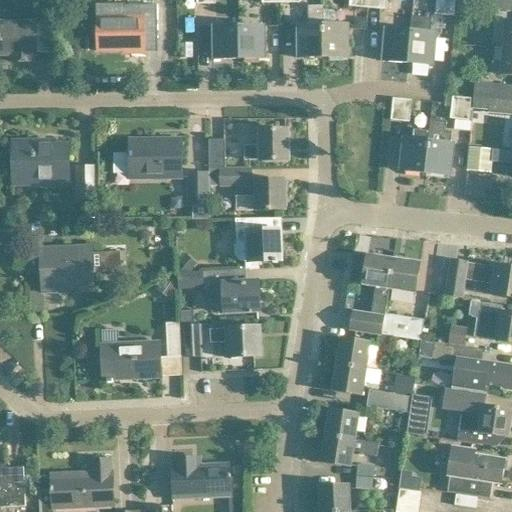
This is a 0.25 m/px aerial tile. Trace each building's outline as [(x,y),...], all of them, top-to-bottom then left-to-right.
[(51,11),(51,0),(35,0),(35,11),(51,11)] [(369,9),(369,0),(351,0),(351,7),(369,9)] [(387,0),(369,0),(369,9),(387,10),(387,0)] [(436,0),(435,14),(455,16),(456,0),(436,0)] [(511,0),(486,0),(485,8),(501,10),(511,10),(511,0)] [(142,6),(99,6),(99,20),(99,31),(99,51),(126,51),(126,53),(144,53),(143,31),(158,31),(157,11),(157,6),(142,6)] [(308,7),(308,26),(298,26),(299,59),(324,59),(323,12),(324,12),(324,7),(308,7)] [(349,26),(337,26),(337,14),(333,11),(324,12),(323,12),(324,59),(349,58),(349,26)] [(409,64),(434,67),(437,33),(431,33),(432,20),(412,18),(411,31),(412,31),(409,64)] [(0,56),(11,57),(11,63),(35,62),(35,56),(37,56),(36,36),(36,21),(0,21),(0,56)] [(265,25),(239,26),(240,60),(265,59),(265,25)] [(214,60),(240,60),(239,26),(214,26),(214,60)] [(386,29),(385,42),(383,62),(409,64),(412,31),(411,31),(386,29)] [(501,76),(511,77),(511,76),(511,49),(504,49),(501,76)] [(474,97),(511,100),(511,86),(475,83),(474,97)] [(511,115),(511,100),(474,97),(473,110),(488,111),(488,113),(511,115)] [(470,122),(473,100),(453,98),(451,120),(470,122)] [(412,101),(394,99),(391,121),(410,123),(412,101)] [(429,142),(426,174),(451,177),(455,145),(451,144),(453,133),(446,133),(447,122),(431,121),(430,133),(429,142)] [(260,131),(260,147),(245,147),(245,161),(290,161),(289,131),(260,131)] [(400,172),(426,174),(429,142),(430,133),(414,131),(413,140),(404,139),(400,172)] [(182,179),(182,160),(181,140),(161,141),(161,145),(132,145),(132,141),(131,141),(132,154),(114,154),(114,175),(130,175),(130,181),(182,179)] [(14,143),(14,163),(15,187),(70,186),(69,146),(41,146),(41,142),(14,143)] [(225,171),(224,142),(208,143),(209,171),(220,170),(221,171),(225,171)] [(511,164),(511,152),(470,148),(468,172),(491,174),(492,163),(511,164)] [(93,168),(78,169),(78,201),(83,201),(83,219),(94,219),(94,200),(93,168)] [(220,170),(209,171),(210,188),(251,187),(250,170),(225,171),(221,171),(220,170)] [(208,222),(208,205),(207,175),(190,175),(190,205),(193,205),(193,222),(208,222)] [(287,211),(286,181),(255,182),(255,198),(236,198),(236,212),(287,211)] [(270,220),(250,221),(237,221),(238,245),(234,245),(235,253),(239,260),(246,263),(246,270),(260,269),(260,262),(272,262),(272,264),(278,264),(278,261),(282,261),(280,231),(271,232),(270,220)] [(25,235),(25,239),(26,239),(25,223),(8,223),(0,228),(0,241),(5,248),(18,239),(18,235),(25,235)] [(32,239),(27,239),(28,254),(29,274),(43,273),(44,293),(62,292),(61,288),(94,287),(93,273),(111,273),(110,253),(92,254),(92,249),(43,251),(42,238),(32,239)] [(354,313),(351,331),(379,335),(383,335),(385,323),(386,314),(390,290),(395,260),(368,256),(363,286),(378,288),(373,316),(354,313)] [(395,260),(390,290),(416,294),(418,284),(421,264),(395,260)] [(492,296),(511,298),(511,268),(496,266),(495,270),(468,265),(468,264),(452,261),(447,295),(463,298),(465,279),(494,284),(492,296)] [(231,271),(177,274),(178,290),(203,289),(207,288),(208,300),(225,300),(226,313),(250,312),(250,314),(252,314),(252,312),(260,312),(259,283),(231,284),(231,271)] [(472,303),(470,317),(480,318),(477,337),(496,340),(496,341),(503,342),(511,343),(511,314),(507,314),(502,313),(503,307),(472,303)] [(385,323),(383,335),(395,337),(421,340),(424,319),(392,315),(386,314),(385,323)] [(108,340),(130,339),(129,322),(108,323),(108,340)] [(167,325),(169,360),(182,359),(180,324),(167,325)] [(451,327),(449,345),(464,347),(467,329),(451,327)] [(200,328),(184,328),(186,359),(202,358),(200,328)] [(241,329),(211,331),(212,343),(228,343),(228,359),(262,357),(261,328),(241,329)] [(379,335),(376,347),(393,350),(391,354),(418,358),(421,340),(395,337),(383,335),(379,335)] [(342,339),(338,365),(368,370),(372,344),(342,339)] [(422,341),(419,358),(432,360),(456,363),(452,390),(485,395),(486,388),(511,391),(511,367),(489,364),(489,365),(482,364),(484,351),(464,348),(434,343),(422,341)] [(122,345),(102,346),(104,382),(108,382),(108,384),(113,384),(113,381),(162,379),(161,343),(122,345)] [(368,370),(338,365),(334,392),(363,397),(366,383),(380,385),(382,373),(368,370)] [(368,407),(383,409),(410,414),(413,398),(371,390),(368,407)] [(446,390),(443,410),(463,412),(458,442),(478,445),(497,448),(499,437),(509,438),(511,418),(511,411),(493,408),(484,407),(485,395),(452,390),(446,390)] [(413,396),(408,434),(426,436),(432,399),(413,396)] [(383,409),(368,407),(366,418),(381,421),(383,409)] [(330,411),(326,437),(356,442),(360,415),(330,411)] [(351,468),(354,453),(377,457),(379,446),(356,442),(326,437),(322,463),(351,468)] [(506,461),(476,457),(475,457),(476,452),(455,448),(448,493),(491,500),(493,484),(502,485),(506,461)] [(174,468),(173,468),(173,488),(174,500),(210,498),(230,497),(231,501),(246,500),(246,490),(245,478),(231,478),(231,476),(230,476),(229,466),(202,467),(202,459),(190,459),(174,460),(174,468)] [(52,491),(39,492),(40,511),(55,511),(56,511),(114,508),(114,493),(113,473),(111,473),(111,461),(92,462),(93,474),(82,474),(82,478),(72,479),(72,475),(53,476),(53,488),(52,488),(52,491)] [(358,465),(358,477),(373,478),(374,467),(358,465)] [(0,508),(26,508),(24,469),(6,469),(6,472),(0,472),(0,508)] [(358,477),(357,488),(372,490),(373,478),(358,477)] [(351,511),(350,486),(320,487),(321,511),(351,511)] [(414,489),(400,487),(396,511),(417,511),(421,493),(413,491),(414,489)] [(476,509),(478,499),(457,495),(455,506),(476,509)]
